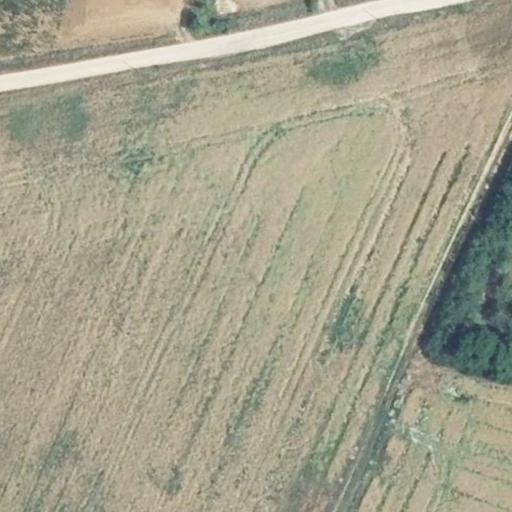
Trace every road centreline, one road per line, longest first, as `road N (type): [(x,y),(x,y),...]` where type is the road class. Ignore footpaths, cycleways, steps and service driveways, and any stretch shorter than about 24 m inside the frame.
road 1 (track): [(0,83),(425,0)]
road 2 (track): [(338,511),(511,144)]
